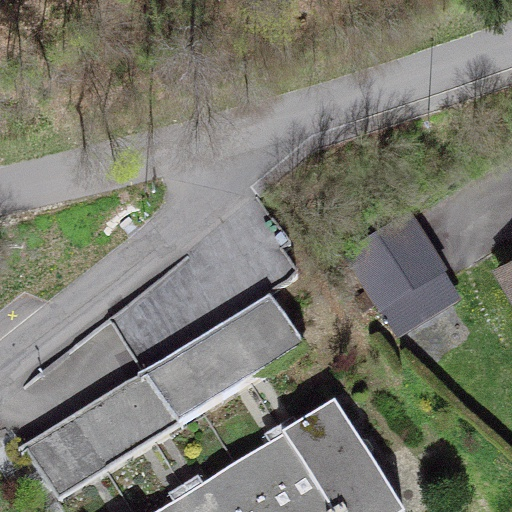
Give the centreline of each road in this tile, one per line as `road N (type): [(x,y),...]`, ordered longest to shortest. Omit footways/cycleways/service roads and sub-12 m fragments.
road 1 (residential): [(239,130),(223,173),(190,214),(0,369)]
road 2 (tertiary): [(511,39),(239,130)]
road 3 (tertiary): [(239,130),(0,192)]
